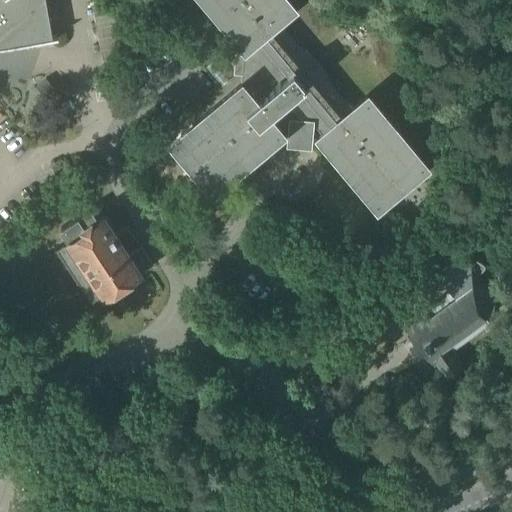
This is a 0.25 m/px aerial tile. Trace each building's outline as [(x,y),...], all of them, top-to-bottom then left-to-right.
[(0,0),(0,33),(5,32),(7,46),(25,43),(57,37),(57,36),(52,37),(51,33),(48,17),(48,16),(45,0),(0,0)] [(354,107),(349,104),(346,102),(339,96),(336,92),(333,89),(331,85),(328,81),(327,77),(322,69),(320,65),(314,58),(311,55),(307,52),(300,47),(296,44),(293,41),(290,37),(287,34),(285,30),(282,26),(280,22),(279,17),(291,7),(285,0),(205,0),(244,46),(240,85),(172,142),(212,189),(280,132),(278,130),(285,125),(293,125),(292,136),(307,138),(308,126),(315,127),(321,134),(319,136),(376,204),(423,165),(366,97),(354,107)] [(108,4),(92,7),(96,28),(104,72),(123,68),(115,25),(112,3),(108,4)] [(48,81),(46,79),(36,87),(44,97),(54,89),(52,86),(48,81)] [(97,221),(89,209),(60,228),(68,240),(67,240),(68,241),(56,249),(90,301),(102,293),(103,294),(120,283),(120,284),(129,278),(128,278),(139,271),(139,270),(151,262),(141,246),(128,254),(103,216),(97,221)] [(430,246),(436,236),(431,232),(424,234),(420,240),(430,246)] [(471,286),(471,278),(474,276),(478,274),(481,271),(484,269),(484,267),(484,266),(484,265),(480,262),(476,260),(472,259),(469,258),(468,247),(433,273),(450,290),(423,310),(422,309),(402,323),(414,339),(410,342),(417,352),(422,349),(433,365),(436,363),(446,378),(464,366),(452,349),(489,322),(485,315),(485,313),(491,309),(494,297),(486,286),(474,284),(471,286)] [(202,381),(189,379),(179,378),(176,398),(199,401),(202,381)]
